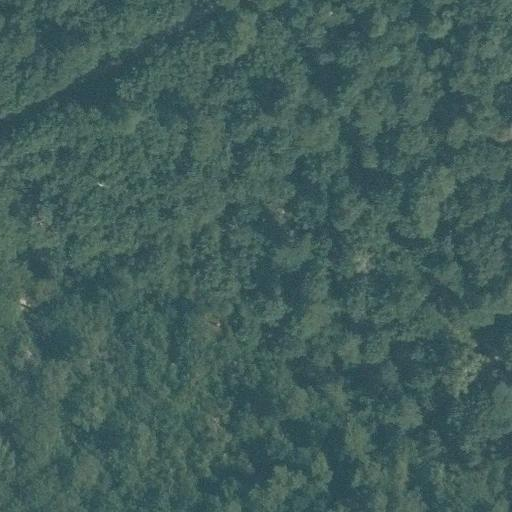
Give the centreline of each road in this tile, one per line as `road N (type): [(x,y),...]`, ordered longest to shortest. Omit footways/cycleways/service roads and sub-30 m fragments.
road 1 (unknown): [(288,0),(420,261),(466,323),(511,341)]
road 2 (unknown): [(225,0),(0,125)]
